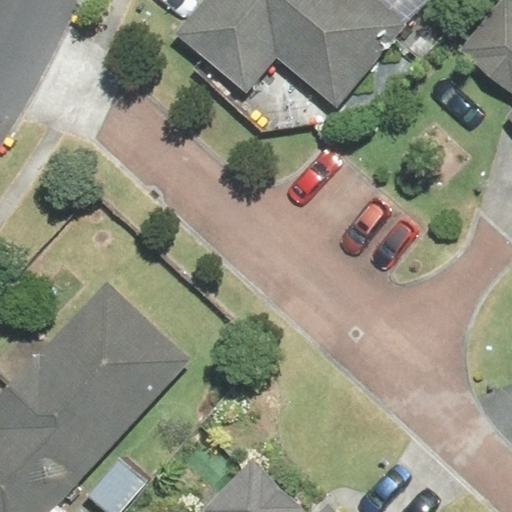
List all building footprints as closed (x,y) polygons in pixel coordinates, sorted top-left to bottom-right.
[(420,35),(377,0),(196,0),(160,45),(251,119),(284,80),(343,128),(420,35)] [(511,128),(510,132),(511,133),(511,0),(509,0),(460,63),(511,104),(511,128)] [(0,511),(56,511),(194,365),(112,289),(0,408),(0,511)] [(140,511),(170,482),(140,452),(101,493),(120,511),(140,511)] [(330,511),(266,452),(210,511),(330,511)]
